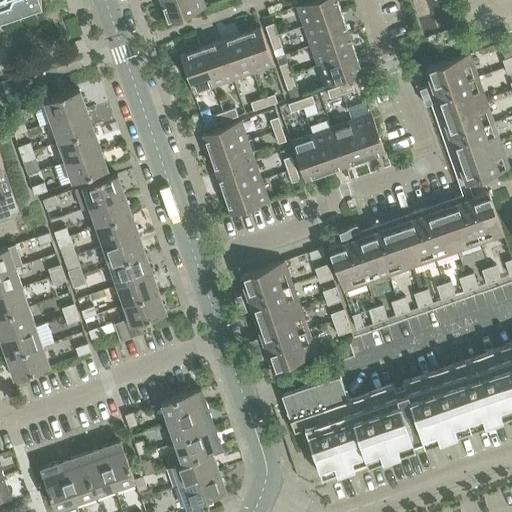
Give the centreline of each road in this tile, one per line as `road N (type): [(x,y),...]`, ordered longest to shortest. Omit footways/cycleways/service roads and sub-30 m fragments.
road 1 (residential): [(196,266),(312,228),(328,198),(427,165),(369,0)]
road 2 (residential): [(0,399),(8,422),(222,339)]
road 3 (tertiary): [(196,266),(120,47)]
road 4 (residential): [(351,511),(511,457)]
road 5 (tertiary): [(265,486),(268,471),(222,339)]
road 6 (residential): [(0,90),(120,47)]
